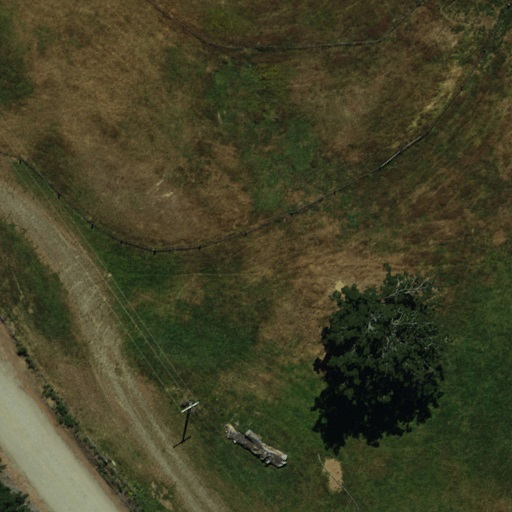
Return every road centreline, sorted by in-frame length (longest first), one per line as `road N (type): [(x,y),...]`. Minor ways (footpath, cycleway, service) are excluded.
road 1 (track): [(271,511),(118,228),(0,125)]
road 2 (unclassified): [(0,351),(30,401),(127,511)]
